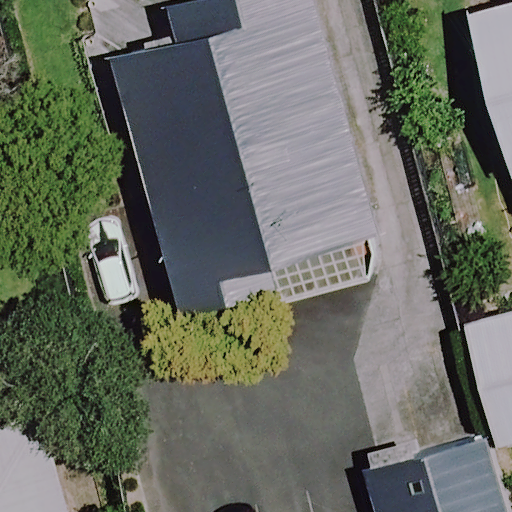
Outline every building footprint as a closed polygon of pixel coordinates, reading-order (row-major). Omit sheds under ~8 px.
[(183,0),(169,3),(178,40),(126,53),(189,315),(291,291),(284,261),(382,238),(333,36),(324,0),(183,0)] [(511,0),(476,10),(511,145),(511,0)] [(511,312),(471,324),(504,441),(511,438),(511,312)] [(69,511),(48,415),(0,425),(0,511),(69,511)] [(372,467),(382,511),(507,511),(491,440),(372,467)]
